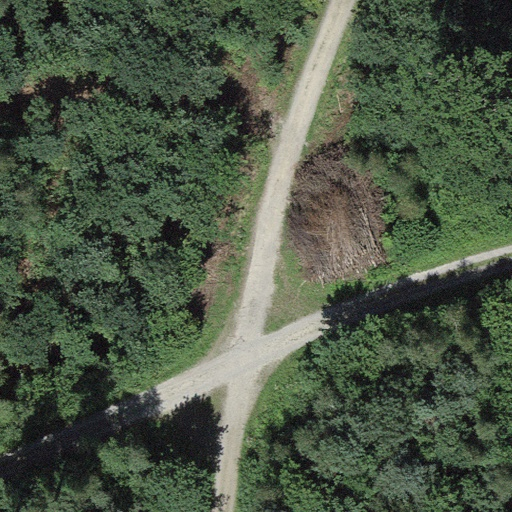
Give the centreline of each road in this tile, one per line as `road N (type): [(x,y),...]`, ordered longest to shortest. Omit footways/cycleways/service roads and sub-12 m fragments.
road 1 (track): [(0,482),(270,362),(511,269)]
road 2 (track): [(361,0),(337,49),(277,250),(270,362)]
road 3 (track): [(248,511),(270,362)]
